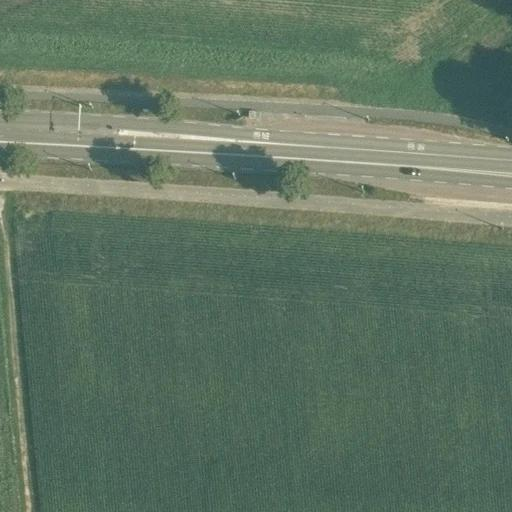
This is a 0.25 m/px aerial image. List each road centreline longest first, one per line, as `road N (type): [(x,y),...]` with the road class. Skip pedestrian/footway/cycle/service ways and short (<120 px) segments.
road 1 (primary): [(0,151),(511,187)]
road 2 (primary): [(511,161),(0,134)]
